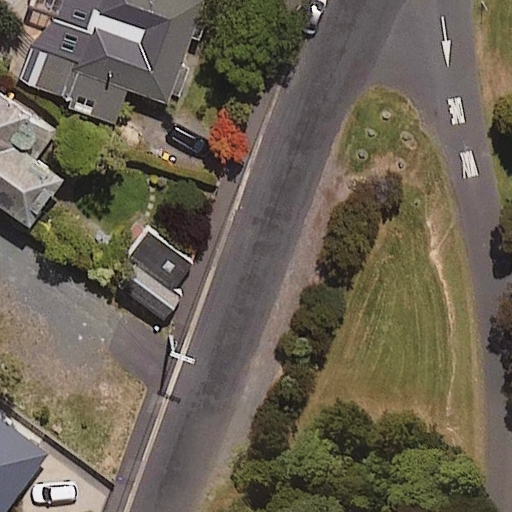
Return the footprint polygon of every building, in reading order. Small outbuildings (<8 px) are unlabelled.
[(188,0),(17,0),(11,19),(37,27),(24,71),(116,99),(123,75),(163,87),(188,0)] [(0,188),(21,204),(54,159),(36,145),(55,120),(0,79),(0,188)] [(172,279),(195,251),(152,217),(112,267),(161,307),(179,284),(172,279)] [(110,298),(0,218),(0,304),(69,355),(110,298)] [(0,498),(43,442),(0,408),(0,498)]
